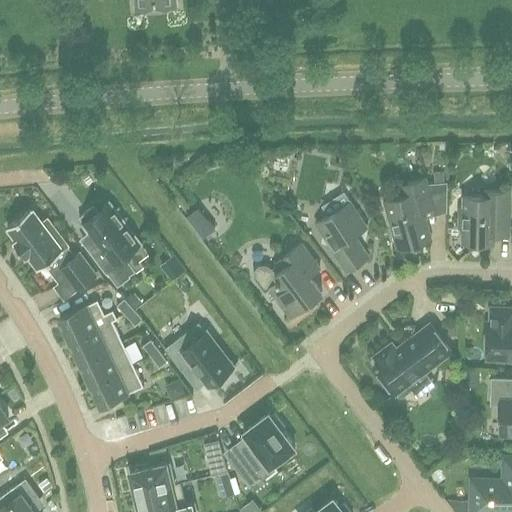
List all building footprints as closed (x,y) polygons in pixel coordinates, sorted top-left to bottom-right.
[(447,182),(428,183),(426,178),(408,183),(411,194),(384,201),(398,249),(431,240),(425,218),(446,212),(447,182)] [(463,242),(487,243),(494,243),(494,235),(509,235),(510,191),(485,191),(485,196),(464,196),(464,207),(460,207),(459,228),(463,228),(463,242)] [(140,243),(109,202),(98,210),(94,205),(79,217),(90,231),(80,239),(107,273),(108,272),(118,286),(130,276),(130,275),(136,270),(124,255),(140,243)] [(367,227),(350,202),(317,223),(333,248),(332,248),(347,271),(368,257),(354,235),(367,227)] [(198,206),(187,215),(203,235),(214,227),(198,206)] [(28,255),(38,268),(57,254),(64,263),(60,266),(77,289),(96,275),(79,253),(74,257),(67,247),(69,246),(47,218),(41,222),(31,209),(7,227),(17,240),(14,242),(25,257),(28,255)] [(441,222),(441,247),(452,247),(452,222),(441,222)] [(310,275),(320,267),(302,243),(277,262),(277,263),(269,269),(267,267),(265,266),(262,266),(259,266),(257,268),(255,270),(254,272),(254,275),(254,277),(255,280),(264,291),(269,288),(290,316),(322,292),(310,275)] [(134,308),(125,298),(117,305),(126,315),(134,308)] [(59,317),(70,340),(117,318),(113,309),(104,313),(97,299),(59,317)] [(143,318),(134,308),(126,315),(135,325),(143,318)] [(511,308),(492,308),(491,323),(488,322),(487,358),(511,358),(511,308)] [(70,340),(80,361),(123,341),(113,320),(117,318),(70,340)] [(233,366),(199,321),(165,348),(183,371),(193,363),(209,384),(213,381),(215,384),(231,372),(229,369),(233,366)] [(395,394),(396,393),(398,396),(402,396),(409,391),(411,386),(409,384),(452,351),(431,322),(396,348),(392,342),(374,355),(378,362),(374,365),(395,394)] [(159,350),(151,339),(143,345),(151,356),(159,350)] [(80,361),(90,383),(133,363),(123,341),(80,361)] [(168,361),(159,350),(151,356),(159,367),(168,361)] [(90,383),(101,406),(144,386),(133,363),(90,383)] [(511,434),(511,378),(491,378),(491,404),(501,404),(500,435),(511,434)] [(57,399),(37,398),(36,412),(57,413),(57,399)] [(0,422),(9,417),(0,404),(0,422)] [(270,466),(295,447),(294,445),(294,446),(282,430),(285,427),(275,413),(271,416),(270,414),(269,412),(244,431),(245,433),(252,441),(229,458),(242,475),(265,458),(269,464),(270,466)] [(511,511),(511,457),(505,457),(505,481),(473,480),(472,511),(511,511)] [(170,462),(130,471),(135,493),(180,482),(175,483),(170,462)] [(26,478),(0,496),(0,500),(8,511),(36,511),(30,504),(40,497),(26,478)] [(154,511),(186,505),(180,482),(135,493),(139,511),(154,511)] [(350,511),(344,503),(340,506),(333,497),(314,511),(311,508),(305,511),(350,511)] [(8,511),(0,500),(0,511),(8,511)]
